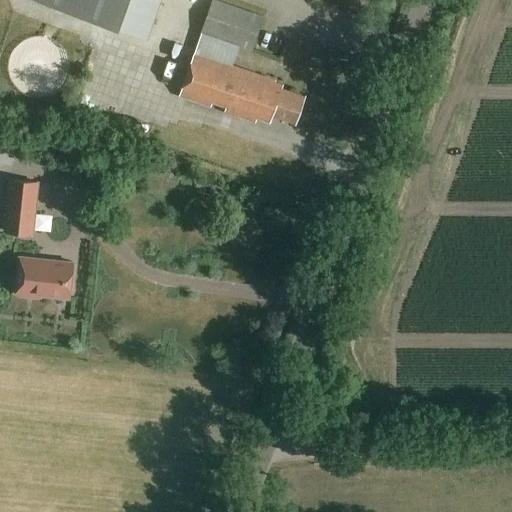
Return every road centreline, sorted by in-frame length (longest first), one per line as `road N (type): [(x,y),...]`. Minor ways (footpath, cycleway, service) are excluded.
road 1 (tertiary): [(242,511),(423,0)]
road 2 (track): [(268,436),(320,449),(511,449)]
